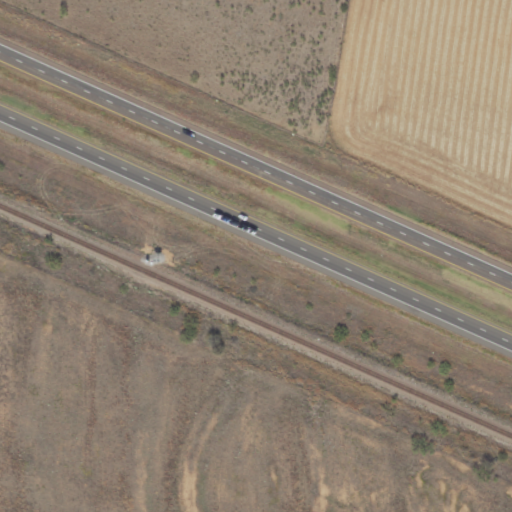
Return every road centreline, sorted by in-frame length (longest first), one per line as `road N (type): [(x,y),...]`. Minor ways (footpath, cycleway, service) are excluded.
road 1 (trunk): [(0,118),(511,349)]
road 2 (trunk): [(511,277),(0,48)]
